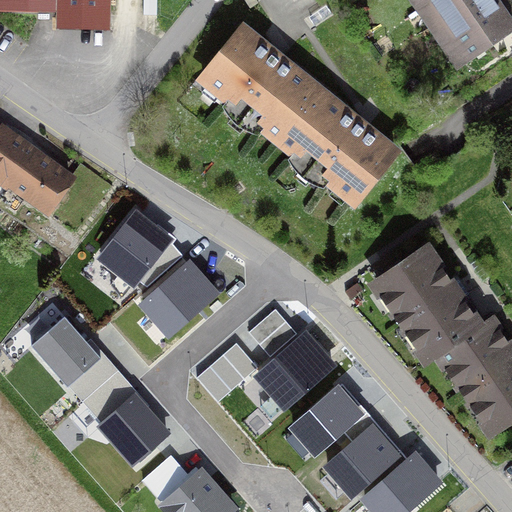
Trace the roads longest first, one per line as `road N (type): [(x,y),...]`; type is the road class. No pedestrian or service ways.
road 1 (residential): [(93,146),(315,294),(511,511)]
road 2 (residential): [(93,146),(212,0)]
